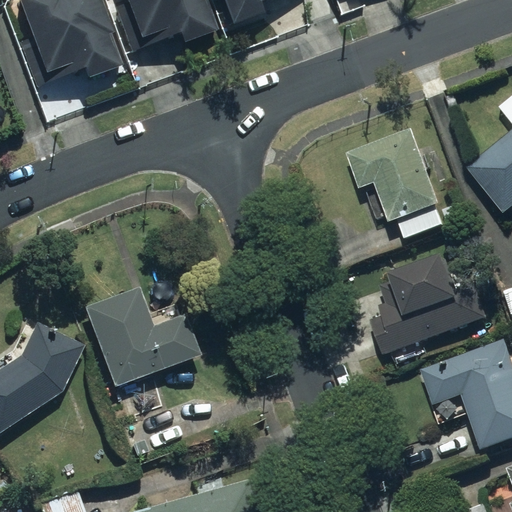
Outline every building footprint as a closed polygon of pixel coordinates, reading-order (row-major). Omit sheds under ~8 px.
[(16,0),(27,32),(20,34),(37,87),(83,72),(86,82),(119,72),(95,0),(16,0)] [(124,0),(126,4),(117,6),(133,56),(180,40),(181,45),(214,34),(202,0),(124,0)] [(210,0),(220,27),(263,13),(260,2),(266,0),(210,0)] [(450,227),(414,128),(351,151),(365,189),(378,184),(401,246),(450,227)] [(511,137),(474,171),(511,214),(511,213),(511,137)] [(451,256),(358,290),(384,362),(489,323),(473,280),(461,285),(451,256)] [(85,310),(116,391),(201,358),(185,317),(154,328),(139,289),(85,310)] [(0,369),(0,434),(63,393),(86,346),(37,322),(20,356),(0,369)] [(511,351),(507,339),(420,371),(441,427),(481,412),(496,453),(511,447),(511,351)] [(142,511),(257,511),(250,483),(142,511)] [(85,511),(77,486),(40,498),(44,511),(85,511)]
